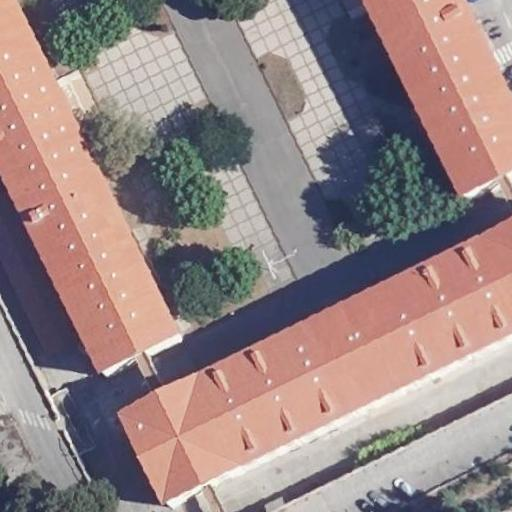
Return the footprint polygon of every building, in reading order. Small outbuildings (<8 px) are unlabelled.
[(24,0),(0,0),(0,148),(103,359),(137,343),(148,338),(182,321),(24,0)] [(371,0),(462,186),(499,169),(509,164),(511,162),(511,77),(474,0),(371,0)] [(511,168),(509,164),(499,169),(511,195),(511,168)] [(0,241),(45,334),(80,317),(8,172),(0,176),(0,241)] [(511,209),(167,378),(157,383),(122,400),(167,492),(202,475),(212,469),(511,323),(511,209)] [(148,338),(137,343),(157,383),(167,378),(148,338)] [(212,469),(202,475),(219,511),(227,511),(232,510),(212,469)]
